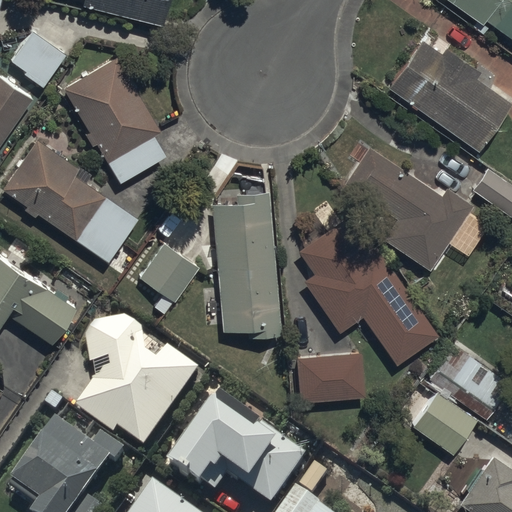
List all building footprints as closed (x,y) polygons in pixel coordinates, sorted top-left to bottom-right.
[(95,0),(164,16),(167,0),(95,0)] [(511,0),(464,0),(510,31),(511,32),(511,0)] [(9,60),(42,83),(64,51),(31,29),(9,60)] [(388,83),(482,147),(511,104),(511,94),(423,33),(388,83)] [(64,87),(116,177),(170,146),(118,56),(64,87)] [(0,140),(31,96),(0,75),(0,140)] [(333,201),(428,267),(471,205),(376,139),(333,201)] [(31,140),(0,186),(0,187),(108,258),(139,211),(31,140)] [(471,187),(511,215),(511,213),(511,183),(486,166),(471,187)] [(281,332),(268,189),(234,192),(235,198),(209,200),(220,331),(246,328),(247,335),(281,332)] [(338,329),(360,313),(395,363),(437,334),(374,244),(365,251),(343,219),(300,248),(315,270),(303,278),(338,329)] [(137,278),(172,302),(198,264),(162,241),(137,278)] [(0,256),(0,318),(5,311),(50,341),(73,307),(29,276),(0,256)] [(129,314),(97,319),(87,333),(95,378),(77,404),(114,432),(119,426),(146,445),(201,367),(169,343),(160,355),(150,349),(145,326),(129,314)] [(429,376),(489,418),(511,384),(511,378),(454,339),(429,376)] [(295,357),(299,403),(364,398),(360,352),(295,357)] [(412,425),(451,452),(475,417),(436,390),(412,425)] [(217,396),(169,466),(207,493),(221,472),(272,506),(306,457),(255,423),(217,396)] [(9,490),(37,509),(35,511),(75,511),(111,460),(118,465),(127,452),(102,435),(94,446),(57,421),(9,490)] [(458,501),(474,511),(511,511),(511,468),(491,454),(458,501)] [(329,511),(296,489),(279,511),(329,511)] [(139,511),(186,511),(154,490),(139,511)]
